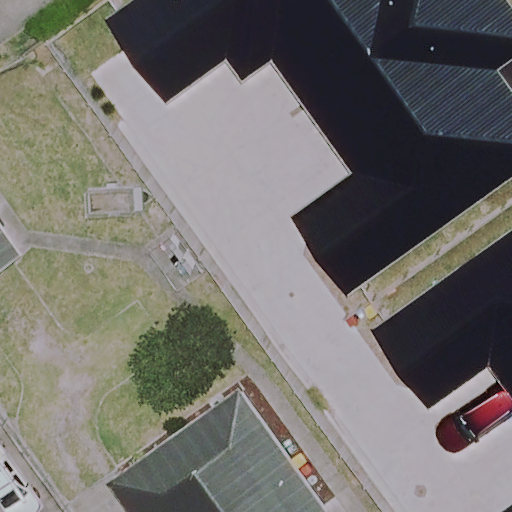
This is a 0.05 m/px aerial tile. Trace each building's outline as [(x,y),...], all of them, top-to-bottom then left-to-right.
[(420,31),(398,0),(245,0),(316,102),(420,31)] [(511,44),(470,70),(511,139),(511,44)] [(257,112),(186,156),(221,212),(292,169),(257,112)] [(511,511),(511,207),(339,332),(467,511),(511,511)] [(0,264),(24,246),(0,213),(0,264)] [(333,511),(244,386),(112,479),(135,511),(333,511)]
